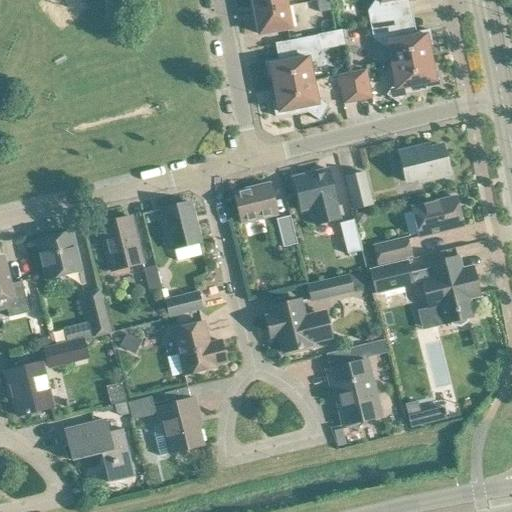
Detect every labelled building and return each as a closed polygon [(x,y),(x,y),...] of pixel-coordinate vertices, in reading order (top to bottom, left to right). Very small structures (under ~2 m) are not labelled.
[(252,0),(255,13),(286,7),(285,0),(252,0)] [(328,0),(322,0),(317,1),(319,13),(330,11),(328,0)] [(370,26),(407,19),(403,3),(418,0),(375,0),(367,12),(370,26)] [(286,7),(255,13),(259,35),(291,29),(286,7)] [(391,67),(431,59),(428,47),(432,46),(429,31),(410,34),(407,19),(370,26),(373,39),(388,50),(391,67)] [(274,89),(313,82),(310,65),(320,50),(317,36),(281,43),(284,59),(264,62),(267,78),(271,77),(274,89)] [(431,59),(391,67),(394,84),(386,96),(400,105),(408,94),(421,91),(420,89),(440,86),(437,70),(433,71),(431,59)] [(352,74),(357,102),(371,99),(366,71),(352,74)] [(344,104),(357,102),(352,74),(338,77),(344,104)] [(313,82),(274,89),(276,101),(272,102),(275,117),(295,114),(295,116),(308,113),(319,121),(329,107),(316,99),(313,82)] [(398,153),(403,172),(406,183),(418,180),(419,184),(450,176),(442,146),(417,152),(416,148),(398,153)] [(336,203),(332,189),(328,170),(293,178),(301,212),(311,209),(315,226),(340,220),(335,203),(336,203)] [(353,210),(372,205),(364,174),(345,179),(353,210)] [(234,193),(241,224),(276,215),(268,185),(234,193)] [(412,209),(419,238),(462,227),(455,198),(412,209)] [(197,244),(200,243),(190,203),(161,210),(171,251),(174,250),(177,262),(200,256),(197,244)] [(364,212),(352,215),(354,221),(355,227),(361,225),(366,218),(364,212)] [(283,248),(297,245),(290,216),(276,220),(283,248)] [(143,264),(136,237),(131,218),(99,226),(111,272),(143,264)] [(347,255),(361,252),(355,227),(354,221),(339,224),(347,255)] [(36,242),(46,280),(81,272),(71,233),(52,238),(50,234),(41,237),(40,241),(36,242)] [(407,239),(387,244),(373,248),(378,265),(411,256),(407,239)] [(474,273),(462,276),(458,257),(430,264),(433,278),(422,281),(429,309),(440,306),(444,325),(472,318),(468,299),(480,296),(474,273)] [(10,285),(8,277),(3,258),(0,258),(0,300),(4,300),(9,318),(29,313),(22,282),(10,285)] [(412,285),(407,260),(368,270),(374,295),(412,285)] [(149,294),(161,291),(155,267),(143,269),(149,294)] [(358,274),(348,277),(307,286),(311,302),(352,292),(351,290),(361,288),(358,274)] [(94,338),(109,334),(99,291),(83,295),(94,338)] [(198,293),(178,298),(165,301),(169,317),(202,309),(198,293)] [(270,339),(275,337),(278,337),(282,353),(311,346),(310,344),(332,338),(325,311),(305,316),(302,300),(271,308),(273,316),(265,318),(270,339)] [(204,323),(184,328),(172,330),(184,376),(215,368),(214,366),(226,363),(221,341),(209,344),(204,323)] [(142,342),(127,334),(120,347),(135,355),(142,342)] [(48,338),(36,341),(38,352),(44,350),(51,349),(48,338)] [(51,349),(44,350),(48,368),(87,358),(83,341),(51,349)] [(326,371),(330,387),(332,386),(342,427),(381,417),(367,361),(326,371)] [(41,363),(26,367),(6,372),(17,417),(52,408),(41,363)] [(167,435),(155,438),(159,456),(172,453),(172,454),(203,446),(195,416),(199,415),(194,399),(190,400),(187,388),(164,394),(167,406),(155,408),(156,413),(160,425),(165,423),(167,434),(167,435)] [(106,415),(125,413),(123,396),(104,398),(106,415)] [(152,396),(127,403),(131,418),(131,419),(156,413),(155,408),(152,396)] [(417,402),(405,405),(411,428),(423,425),(420,414),(417,402)] [(106,421),(84,426),(65,431),(70,454),(75,453),(77,460),(101,454),(108,483),(133,477),(122,431),(109,434),(106,421)] [(145,436),(136,441),(146,458),(155,453),(145,436)]
